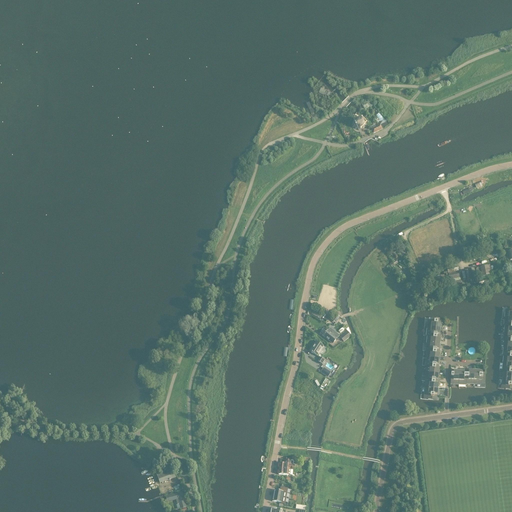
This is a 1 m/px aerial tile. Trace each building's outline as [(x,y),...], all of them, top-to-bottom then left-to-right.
[(379,113),(376,116),(382,122),(385,120),(379,113)] [(356,129),(359,130),(363,128),(363,129),(365,127),(364,126),(364,125),(365,125),(365,124),(364,124),(363,121),(362,120),(362,121),(359,119),(355,121),(354,125),(355,128),(355,129),(356,130),(356,129)] [(382,129),(380,125),(371,129),(373,134),(382,129)] [(492,274),(490,265),(480,267),(482,276),(492,274)] [(450,280),(448,274),(459,272),(458,268),(447,270),(448,272),(443,273),(444,275),(436,277),(435,275),(427,276),(430,291),(440,288),(441,289),(448,287),(449,292),(454,291),(454,288),(452,288),(452,287),(453,286),(453,285),(461,283),(460,278),(450,280)] [(476,279),(474,269),(468,270),(470,282),(471,285),(477,283),(476,279)] [(450,280),(460,278),(459,272),(448,274),(450,280)] [(315,310),(312,315),(320,320),(322,317),(323,315),(315,310)] [(433,321),(429,321),(428,329),(439,330),(440,325),(441,325),(441,322),(439,322),(439,319),(433,319),(433,321)] [(439,330),(428,329),(427,336),(441,337),(440,337),(440,335),(439,335),(439,330)] [(344,342),(351,336),(347,331),(340,337),(344,342)] [(327,332),(323,336),(329,340),(327,342),(331,345),(336,339),(327,332)] [(441,337),(427,336),(428,336),(427,344),(439,345),(439,340),(440,340),(441,337)] [(323,347),(317,342),(316,342),(312,347),(310,351),(312,353),(311,353),(312,354),(312,353),(317,356),(323,347)] [(439,345),(427,344),(426,351),(440,352),(439,352),(439,350),(438,350),(439,345)] [(440,352),(426,351),(427,352),(427,359),(438,360),(439,355),(440,355),(440,352)] [(511,356),(503,356),(504,356),(504,363),(511,364),(511,356)] [(438,360),(427,359),(426,366),(440,368),(440,367),(439,367),(439,365),(438,365),(438,360)] [(440,368),(426,366),(426,367),(427,367),(426,374),(438,375),(438,370),(439,370),(440,368)] [(454,371),(451,371),(451,384),(458,384),(459,372),(454,372),(454,371)] [(464,373),(459,372),(458,384),(466,384),(467,371),(466,371),(466,372),(464,372),(464,373)] [(481,381),(482,374),(482,371),(479,371),(479,372),(474,372),(473,384),(481,384),(481,381)] [(511,371),(503,371),(504,371),(503,378),(511,379),(511,371)] [(438,375),(426,374),(425,381),(439,383),(439,382),(438,382),(438,380),(437,380),(438,375)] [(511,379),(503,378),(502,386),(506,387),(505,389),(511,390),(511,387),(511,379)] [(439,383),(425,381),(425,382),(426,382),(425,389),(437,390),(438,385),(439,385),(439,383)] [(437,390),(425,389),(425,397),(428,397),(428,400),(434,400),(435,398),(437,398),(438,395),(437,395),(437,390)] [(293,470),(293,461),(284,460),(284,464),(279,464),(279,469),(293,470)] [(162,483),(169,480),(176,478),(173,471),(159,476),(162,483)] [(186,507),(183,492),(166,496),(166,499),(164,499),(165,502),(167,502),(168,502),(176,500),(177,505),(179,504),(180,509),(186,507)]
